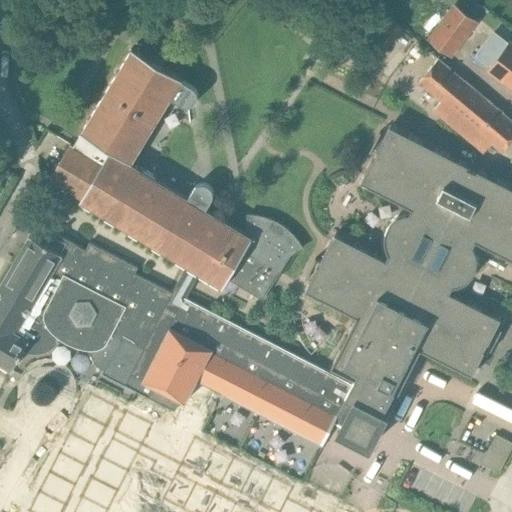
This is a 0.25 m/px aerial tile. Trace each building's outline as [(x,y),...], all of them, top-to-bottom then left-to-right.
[(453,3),(426,38),(452,57),(478,21),(453,3)] [(382,55),(404,28),(392,18),(370,45),(382,55)] [(511,86),(511,44),(510,43),(490,70),(511,86)] [(71,142),(50,176),(82,196),(80,199),(187,264),(171,294),(183,300),(185,296),(189,289),(191,287),(193,283),(199,271),(223,285),(228,277),(260,297),(263,299),(285,263),(290,255),(303,248),(300,244),(299,242),(298,240),(297,239),(295,237),(294,236),(293,234),(291,233),(290,231),(289,230),(287,229),(285,227),(284,226),(282,225),(280,224),(279,223),(277,222),(275,221),(273,220),(272,219),(270,219),(268,218),(266,217),(264,217),(262,216),(260,216),(258,215),(256,215),(254,215),(252,215),(250,214),(248,214),(248,234),(206,209),(212,199),(213,198),(213,197),(213,196),(214,195),(214,194),(214,193),(214,192),(214,191),(213,190),(213,189),(213,188),(212,187),(212,186),(211,186),(211,185),(210,185),(209,184),(208,183),(207,183),(206,183),(206,182),(205,182),(204,182),(203,182),(202,182),(201,182),(200,183),(199,183),(198,183),(198,184),(197,184),(196,184),(196,185),(195,185),(194,186),(194,187),(193,187),(187,198),(131,164),(171,98),(181,104),(182,104),(183,105),(184,105),(185,105),(186,105),(187,105),(188,105),(189,105),(190,105),(191,105),(192,104),(193,104),(194,103),(195,102),(195,101),(196,101),(196,100),(197,99),(197,98),(198,97),(198,96),(198,95),(198,94),(198,93),(198,92),(197,91),(197,90),(197,89),(196,88),(195,87),(194,86),(193,85),(182,79),(183,78),(132,47),(73,143),(71,142)] [(442,100),(434,109),(484,152),(492,142),(502,151),(511,139),(511,119),(438,58),(419,81),(442,100)] [(329,246),(307,290),(359,316),(331,372),(351,382),(341,402),(344,403),(334,423),(342,427),(339,431),(370,447),(386,416),(383,415),(395,390),(399,392),(421,349),(472,375),(486,347),(491,350),(502,329),(496,327),(501,318),(450,292),(453,285),(454,285),(455,285),(456,285),(458,285),(459,284),(460,284),(461,283),(462,283),(463,282),(464,282),(466,281),(467,280),(467,279),(468,278),(469,278),(470,277),(471,276),(472,275),(472,274),(473,273),(474,272),(474,270),(475,269),(475,268),(475,267),(476,266),(476,264),(476,263),(476,262),(476,261),(476,260),(476,258),(476,257),(476,256),(476,255),(475,253),(475,252),(475,251),(474,250),(474,249),(473,248),(472,247),(476,240),(511,258),(511,187),(477,169),(475,172),(467,167),(468,165),(390,125),(389,128),(379,147),(362,182),(414,207),(411,214),(409,214),(408,214),(407,215),(406,215),(404,215),(403,215),(402,216),(401,216),(400,217),(399,217),(398,218),(397,219),(396,220),(395,220),(394,221),(393,222),(392,223),(391,224),(390,225),(390,226),(389,227),(389,228),(388,229),(388,231),(387,232),(387,233),(387,234),(386,236),(386,237),(386,238),(386,239),(386,241),(386,242),(386,243),(386,244),(387,246),(387,247),(388,248),(388,249),(389,250),(389,251),(390,252),(390,253),(387,260),(336,233),(333,238),(329,246)] [(0,361),(11,368),(23,349),(24,350),(25,350),(26,351),(28,351),(29,352),(30,352),(31,352),(33,352),(34,352),(35,352),(36,353),(38,352),(39,352),(40,352),(42,352),(43,351),(44,351),(45,351),(47,350),(48,350),(49,349),(50,349),(51,348),(52,347),(53,346),(54,345),(55,345),(56,344),(57,343),(58,342),(58,341),(59,340),(60,338),(60,337),(64,340),(71,343),(77,346),(82,347),(89,348),(89,349),(89,351),(90,352),(90,353),(90,355),(91,356),(92,357),(92,358),(93,359),(94,360),(95,361),(95,363),(96,363),(97,364),(98,365),(99,366),(100,367),(101,368),(102,368),(103,369),(102,372),(136,390),(175,410),(161,450),(149,444),(157,422),(91,394),(40,511),(331,511),(296,496),(302,482),(200,432),(186,463),(175,456),(205,384),(322,444),(334,423),(344,403),(341,402),(351,382),(331,372),(185,296),(183,300),(171,294),(132,275),(137,266),(89,241),(84,250),(69,242),(36,223),(0,284),(0,361)] [(506,458),(511,446),(511,441),(496,434),(488,448),(506,458)]
